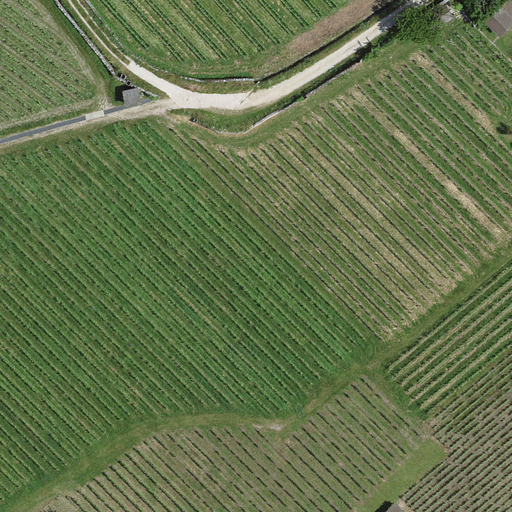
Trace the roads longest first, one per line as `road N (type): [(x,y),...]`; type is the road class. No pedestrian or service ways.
road 1 (track): [(20,511),(132,434),(215,418),(287,425),(511,251)]
road 2 (track): [(174,94),(132,68),(73,0)]
